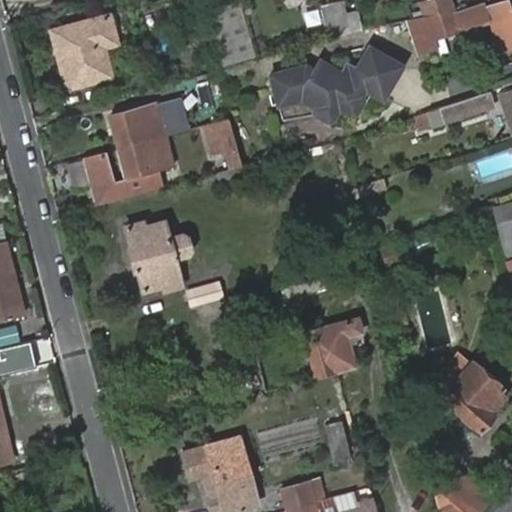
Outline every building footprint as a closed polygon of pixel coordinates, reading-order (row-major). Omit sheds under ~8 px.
[(330,0),(336,24),(350,20),(344,0),(330,0)] [(425,12),(452,4),(450,0),(417,0),(422,13),(425,12)] [(454,8),(452,4),(425,12),(431,34),(486,16),(492,14),(502,47),(511,43),(511,8),(510,9),(506,0),(501,0),(484,5),(482,0),(454,8)] [(203,12),(220,67),(252,57),(235,2),(203,12)] [(431,34),(425,12),(422,13),(411,17),(409,17),(419,50),(434,45),(431,34)] [(497,48),(502,47),(492,14),(486,16),(497,48)] [(103,46),(116,42),(109,15),(52,32),(66,87),(110,75),(103,46)] [(271,77),(276,98),(300,93),(317,102),(312,110),(329,121),(338,107),(352,114),(361,100),(359,96),(364,87),(379,96),(399,67),(397,63),(370,48),(366,49),(355,68),(346,63),(340,72),(320,61),(316,62),(312,70),(303,66),(272,74),(271,77)] [(511,85),(497,91),(511,133),(511,85)] [(425,109),(430,124),(491,103),(487,88),(425,109)] [(155,104),(159,121),(172,118),(168,101),(155,104)] [(110,116),(118,147),(151,138),(148,124),(156,122),(151,105),(110,116)] [(208,145),(221,141),(229,168),(240,164),(227,117),(202,124),(208,145)] [(251,119),(237,122),(244,159),(258,156),(251,119)] [(83,157),(95,204),(162,185),(158,169),(172,165),(165,134),(151,138),(118,147),(126,177),(113,180),(105,151),(83,157)] [(351,186),(354,196),(386,186),(383,175),(351,186)] [(511,204),(490,211),(506,260),(511,258),(511,204)] [(6,221),(0,221),(0,236),(8,236),(6,221)] [(185,255),(191,249),(187,235),(182,233),(169,236),(166,222),(145,227),(144,222),(127,226),(131,246),(129,247),(135,271),(138,270),(143,289),(165,284),(163,276),(178,272),(175,258),(185,255)] [(12,285),(1,240),(0,240),(0,318),(14,315),(7,286),(12,285)] [(179,280),(178,272),(163,276),(165,284),(179,280)] [(278,282),(280,297),(322,292),(320,277),(278,282)] [(215,284),(200,287),(187,290),(190,305),(217,297),(215,284)] [(19,314),(12,285),(7,286),(14,315),(19,314)] [(344,334),(359,329),(356,318),(302,332),(313,376),(352,365),(349,353),(344,334)] [(364,345),(359,329),(344,334),(349,353),(362,349),(364,345)] [(296,331),(293,331),(279,335),(281,341),(285,340),(286,342),(298,339),(296,331)] [(0,348),(0,375),(36,367),(28,341),(0,348)] [(470,361),(457,348),(429,380),(442,391),(470,361)] [(209,372),(220,369),(214,353),(205,356),(209,372)] [(499,390),(501,387),(470,361),(442,391),(439,394),(478,429),(492,414),(490,412),(505,396),(499,390)] [(154,383),(161,405),(199,395),(202,389),(198,375),(192,373),(154,383)] [(0,461),(11,459),(0,416),(0,461)] [(325,426),(334,462),(353,457),(343,421),(325,426)] [(212,511),(254,502),(238,438),(183,451),(188,472),(198,470),(199,475),(203,473),(212,472),(218,496),(210,498),(208,499),(211,511),(212,511)] [(203,473),(210,498),(218,496),(212,472),(203,473)] [(474,511),(488,497),(466,477),(449,495),(455,500),(444,511),(474,511)] [(314,500),(321,498),(314,478),(281,488),(286,507),(287,507),(314,500)] [(317,511),(314,500),(287,507),(288,511),(317,511)] [(376,511),(374,502),(340,511),(376,511)]
